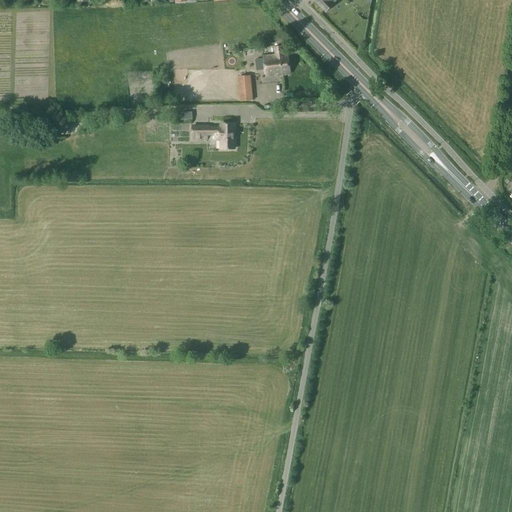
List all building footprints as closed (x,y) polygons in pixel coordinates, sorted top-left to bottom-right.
[(312,0),(325,13),(333,5),(337,0),(312,0)] [(265,41),(259,42),(260,46),(258,47),(259,50),(267,48),(265,41)] [(274,48),(274,55),(262,56),(264,77),(289,74),(287,56),(282,56),(281,47),(274,48)] [(249,76),(238,77),(240,103),(250,102),(249,76)] [(329,94),(334,102),(339,99),(334,91),(329,94)] [(208,127),(192,127),(192,139),(207,139),(207,135),(216,135),(216,140),(221,140),(221,149),(234,149),(234,124),(221,124),(221,129),(208,129),(208,127)]
